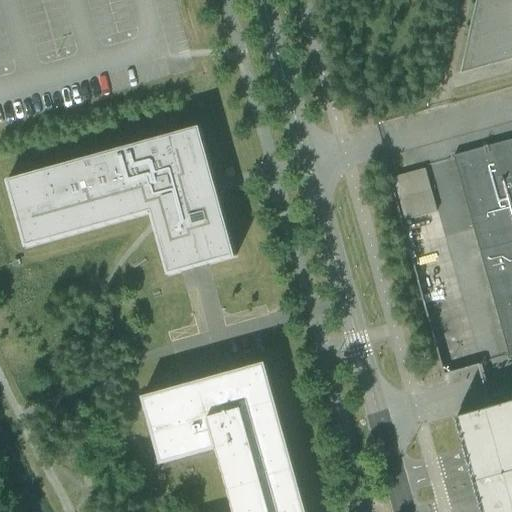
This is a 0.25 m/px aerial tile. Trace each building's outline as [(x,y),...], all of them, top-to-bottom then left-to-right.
[(511,0),(477,0),(462,72),(511,58),(511,0)] [(167,276),(235,258),(199,127),(6,181),(25,249),(150,214),(152,221),(167,276)] [(471,219),(509,357),(511,356),(511,141),(492,147),(492,146),(453,157),(454,158),(471,219)] [(405,221),(436,212),(424,170),(393,178),(405,221)] [(304,511),(298,487),(299,487),(265,363),(224,374),(224,376),(182,387),(182,386),(141,397),(160,465),(217,449),(229,493),(234,511),(304,511)] [(466,462),(479,511),(511,511),(511,401),(454,418),(466,462)]
